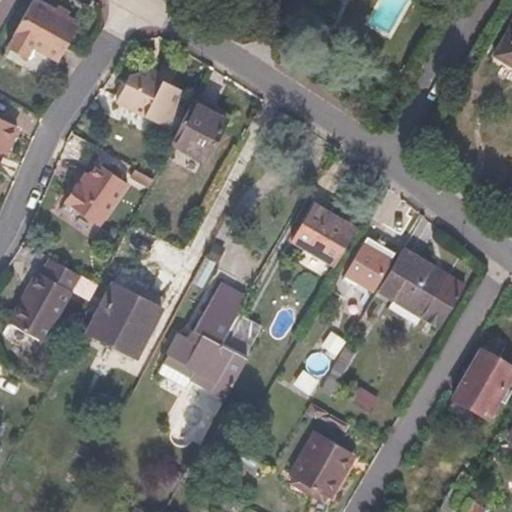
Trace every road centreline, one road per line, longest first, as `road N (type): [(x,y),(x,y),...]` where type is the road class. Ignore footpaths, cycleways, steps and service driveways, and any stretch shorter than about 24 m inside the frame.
road 1 (residential): [(138,0),(393,164)]
road 2 (residential): [(508,259),(359,511)]
road 3 (residential): [(129,0),(0,230)]
road 4 (residential): [(393,164),(481,0)]
road 5 (residential): [(393,164),(508,259)]
